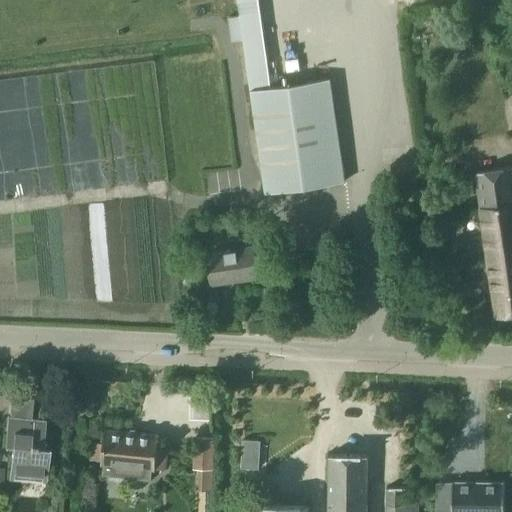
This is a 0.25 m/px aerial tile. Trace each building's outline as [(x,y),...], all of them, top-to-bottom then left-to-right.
[(237,0),(240,14),(229,15),(232,38),(263,34),(258,0),(237,0)] [(263,34),(232,38),(232,39),(243,38),(265,192),(344,180),(329,77),(270,85),(263,34)] [(388,163),(389,174),(414,171),(412,160),(388,163)] [(511,165),(476,171),(481,207),(511,203),(511,165)] [(511,203),(481,207),(496,316),(511,313),(511,203)] [(402,238),(415,238),(415,223),(402,223),(402,238)] [(212,283),(223,281),(257,277),(252,246),(207,252),(212,283)] [(7,415),(4,444),(12,445),(9,477),(45,481),(49,447),(42,446),(45,419),(30,417),(33,397),(11,395),(8,415),(7,415)] [(94,441),(92,458),(102,459),(101,463),(105,463),(104,473),(150,478),(151,468),(155,468),(155,467),(165,468),(167,448),(157,447),(158,434),(105,428),(103,441),(94,441)] [(213,436),(195,436),(195,438),(195,467),(198,467),(198,470),(198,489),(213,489),(213,436)] [(258,440),(243,439),(241,467),(257,468),(258,440)] [(327,511),(366,511),(367,453),(329,452),(327,511)] [(452,500),(436,500),(435,511),(503,511),(504,481),(452,481),(452,500)] [(385,511),(416,511),(417,503),(405,503),(405,487),(386,486),(385,511)] [(249,511),(309,511),(309,503),(250,502),(249,511)]
